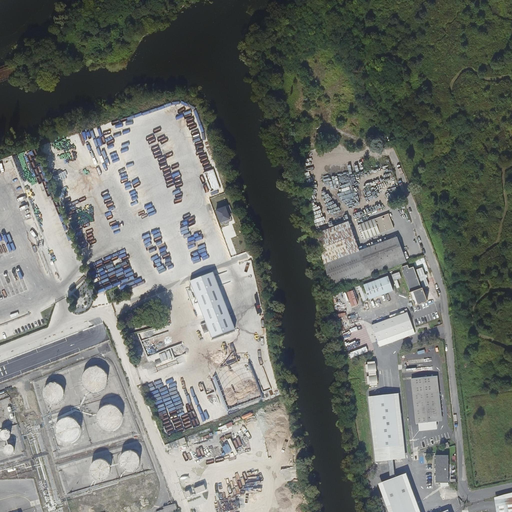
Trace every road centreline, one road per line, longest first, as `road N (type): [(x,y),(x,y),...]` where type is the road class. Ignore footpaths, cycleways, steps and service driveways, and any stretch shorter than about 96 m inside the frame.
road 1 (unclassified): [(511,487),(475,495),(463,488),(441,295),(338,16)]
road 2 (residential): [(0,351),(248,254)]
road 3 (unknown): [(0,372),(92,341),(100,333),(93,315)]
